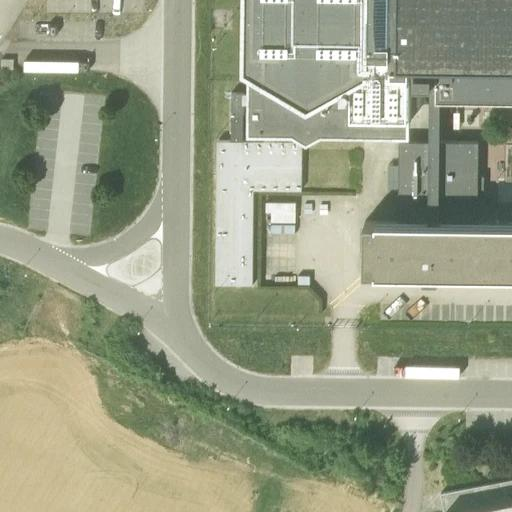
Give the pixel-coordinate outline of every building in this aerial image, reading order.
[(511,0),(251,0),(250,93),(250,103),(250,128),(295,128),(309,136),(324,129),(396,129),(412,130),(412,120),(412,84),(432,85),(432,99),(432,142),(405,142),(404,225),(360,225),(359,273),(511,276),(511,0)] [(250,103),(250,93),(244,93),(244,92),(232,91),(231,139),(218,139),(216,284),(252,285),(254,188),(302,189),(303,141),(243,140),(244,103),(250,103)] [(272,217),(296,218),(297,199),(272,199),(272,217)] [(76,322),(79,316),(69,310),(73,301),(52,290),(44,305),(35,323),(68,339),(76,322)] [(511,511),(511,478),(441,492),(445,511),(511,511)]
